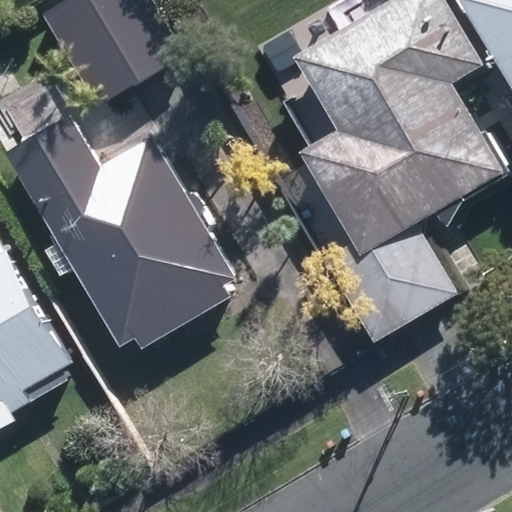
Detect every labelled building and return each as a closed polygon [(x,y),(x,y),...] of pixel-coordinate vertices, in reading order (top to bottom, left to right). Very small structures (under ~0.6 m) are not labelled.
[(107,0),(7,0),(1,4),(66,112),(146,64),(107,0)] [(457,0),(373,0),(295,45),(338,119),(303,139),(357,234),(331,249),(378,333),(462,284),(421,211),(509,161),(458,73),(489,54),(457,0)] [(511,0),(470,0),(511,71),(511,0)] [(40,117),(0,140),(0,198),(95,363),(197,304),(182,278),(206,264),(116,108),(55,143),(40,117)] [(0,388),(45,363),(0,283),(0,388)]
